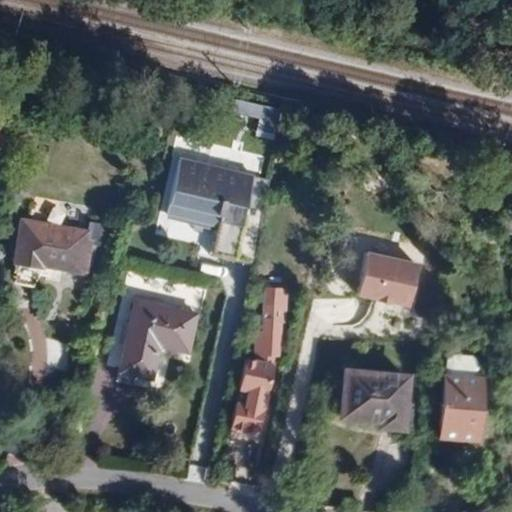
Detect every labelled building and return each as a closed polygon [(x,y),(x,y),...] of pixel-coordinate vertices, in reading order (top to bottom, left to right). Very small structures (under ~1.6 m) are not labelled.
[(252,175),(178,158),(165,213),(217,225),(218,220),(240,226),(252,175)] [(306,202),(309,185),(293,182),(289,197),(306,202)] [(511,210),(503,210),(502,233),(511,232),(511,210)] [(20,219),(13,263),(26,265),(40,268),(41,265),(81,272),(82,270),(84,270),(89,244),(89,241),(86,241),(87,232),(20,219)] [(216,230),(238,236),(240,226),(218,220),(217,225),(216,230)] [(88,221),(87,232),(86,241),(89,241),(89,244),(100,246),(103,224),(88,221)] [(216,230),(210,255),(232,260),(238,236),(216,230)] [(416,264),(363,251),(353,294),(406,307),(416,264)] [(263,296),(264,304),(265,318),(259,316),(252,345),(247,344),(230,427),(246,430),(257,433),(272,364),(273,356),(279,356),(281,321),(285,322),(283,305),(279,305),(280,299),(263,296)] [(134,300),(117,371),(150,379),(158,346),(187,353),(196,314),(134,300)] [(447,362),(446,375),(463,377),(465,363),(447,362)] [(343,370),(339,415),(358,417),(379,419),(378,425),(400,427),(405,376),(343,370)] [(115,380),(148,389),(150,379),(117,371),(115,380)] [(443,375),(437,436),(471,438),(476,439),(481,378),(463,377),(446,375),(443,375)]
